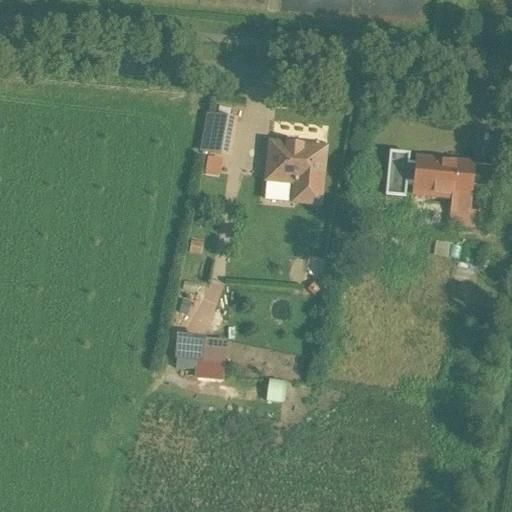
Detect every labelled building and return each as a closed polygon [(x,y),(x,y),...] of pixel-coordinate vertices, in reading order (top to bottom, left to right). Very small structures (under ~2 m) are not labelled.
[(240,126),(211,120),(203,154),(232,160),(240,126)] [(324,152),(271,147),(269,182),(322,188),(324,152)] [(453,201),(470,202),(473,166),(417,161),(417,166),(409,166),(410,156),(390,154),(385,198),(405,200),(407,186),(415,187),(414,197),(453,201)] [(493,168),(478,167),(476,190),(490,191),(493,168)] [(490,200),(480,199),(479,215),(489,216),(490,200)] [(470,202),(453,201),(451,228),(473,230),(475,214),(469,213),(470,202)] [(331,204),(307,202),(305,232),(328,234),(331,204)]
